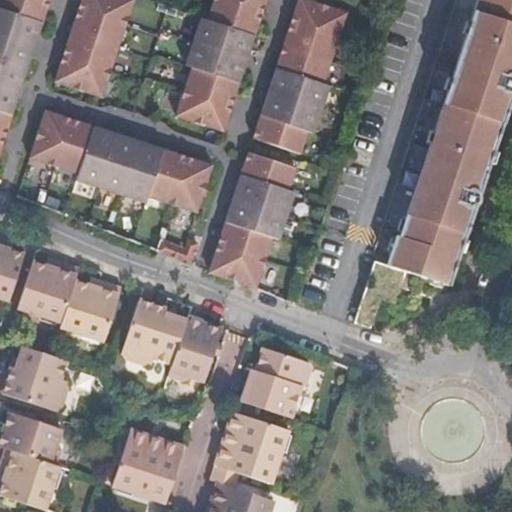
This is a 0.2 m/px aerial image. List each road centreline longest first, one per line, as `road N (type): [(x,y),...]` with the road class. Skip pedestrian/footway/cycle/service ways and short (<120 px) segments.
road 1 (residential): [(474,366),(406,371),(246,307)]
road 2 (residential): [(246,307),(38,228)]
road 3 (residential): [(246,307),(183,511)]
road 4 (residential): [(38,228),(0,347)]
road 5 (residential): [(511,251),(474,366)]
